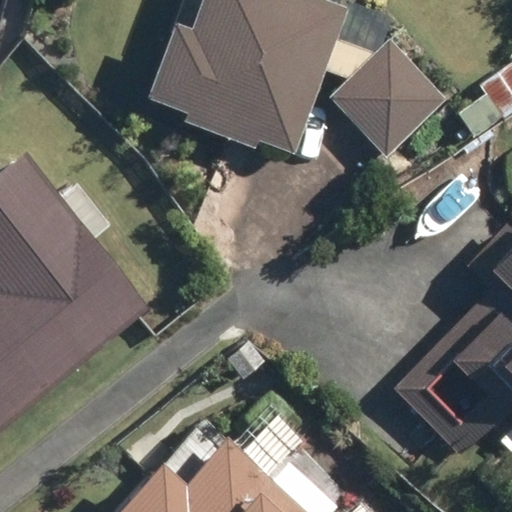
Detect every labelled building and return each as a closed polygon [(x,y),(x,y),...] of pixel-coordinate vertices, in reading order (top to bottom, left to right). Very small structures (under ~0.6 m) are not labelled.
[(448,97),(387,34),(367,53),(331,38),(339,14),(306,0),(186,0),(177,27),(158,21),(131,96),(170,110),(166,119),(242,146),(245,136),(287,151),(316,67),(339,80),(319,99),(380,162),(448,97)] [(511,112),(511,62),(509,58),(448,111),(476,144),(511,112)] [(83,245),(104,229),(66,181),(46,198),(9,152),(0,158),(0,425),(139,315),(83,245)] [(511,227),(501,217),(455,266),(482,292),(389,390),(461,458),(485,432),(511,456),(511,227)] [(295,511),(212,436),(196,454),(181,440),(154,469),(144,460),(96,511),(295,511)]
